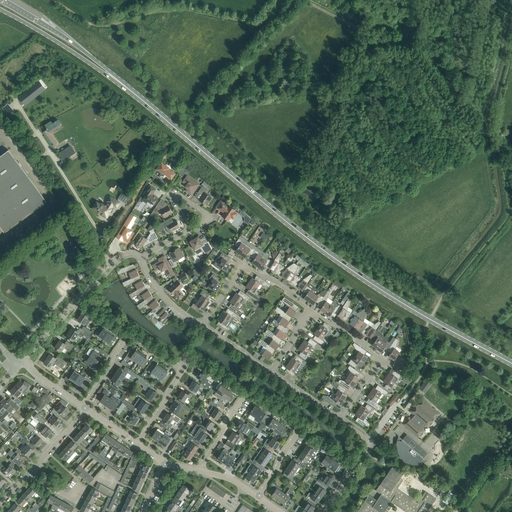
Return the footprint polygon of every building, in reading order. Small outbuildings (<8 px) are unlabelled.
[(41,80),(20,97),(23,101),(25,103),(26,102),(27,103),(33,99),(31,97),(34,94),(35,96),(44,89),(42,88),(46,85),(41,80)] [(47,129),(43,132),(52,146),(56,143),(51,135),(50,133),(61,125),(58,121),(58,120),(52,123),(51,121),(45,125),(47,127),(46,128),(47,129)] [(71,146),(59,153),(64,161),(76,154),(71,146)] [(46,201),(8,150),(0,155),(0,236),(5,232),(46,201)] [(165,174),(171,179),(175,173),(169,169),(169,168),(161,162),(156,169),(157,169),(154,173),(152,176),(161,183),(164,179),(163,179),(162,178),(165,174)] [(185,191),(188,193),(192,188),(195,190),(199,184),(187,176),(183,182),(187,185),(185,187),(187,188),(185,191)] [(153,205),(158,198),(152,194),(156,189),(150,185),(144,194),(146,195),(142,200),(146,203),(147,201),(153,205)] [(198,200),(204,204),(207,200),(209,201),(212,197),(205,193),(207,190),(202,186),(198,192),(202,195),(198,200)] [(168,206),(166,204),(166,203),(161,199),(151,214),(153,215),(159,212),(159,211),(160,211),(164,217),(165,217),(165,218),(168,216),(168,215),(172,213),(168,206)] [(111,208),(113,205),(110,203),(108,207),(107,206),(107,205),(106,204),(105,205),(102,203),(101,204),(97,202),(92,209),(101,214),(102,213),(107,217),(109,213),(111,209),(111,208)] [(221,203),(217,208),(224,213),(221,216),(227,220),(230,217),(233,219),(237,214),(234,212),(235,210),(228,206),(228,207),(221,203)] [(247,224),(251,219),(237,207),(236,209),(239,211),(238,213),(244,217),(245,222),(247,224)] [(128,229),(133,221),(130,219),(133,215),(131,214),(128,219),(128,218),(118,234),(121,236),(120,237),(128,243),(132,237),(129,235),(130,234),(129,234),(132,231),(128,229)] [(173,222),(172,221),(167,224),(165,221),(157,226),(160,230),(165,227),(169,233),(171,231),(180,227),(178,224),(178,223),(177,220),(173,222)] [(142,245),(143,245),(144,245),(145,246),(155,241),(150,233),(146,239),(139,234),(135,238),(136,239),(136,238),(137,239),(134,243),(136,245),(138,249),(140,247),(141,247),(142,245)] [(198,236),(189,241),(194,250),(197,254),(202,251),(205,254),(212,249),(207,241),(202,244),(199,239),(198,236)] [(240,254),(249,242),(248,241),(248,242),(245,240),(243,242),(239,238),(234,245),(238,248),(235,251),(240,254)] [(68,251),(73,253),(76,244),(71,242),(68,251)] [(248,242),(249,242),(240,254),(245,257),(247,254),(250,257),(255,250),(251,247),(251,244),(248,242)] [(184,256),(179,247),(175,250),(175,251),(169,254),(171,259),(168,260),(172,267),(176,266),(174,262),(184,256)] [(265,253),(262,251),(260,253),(255,250),(250,257),(254,259),(252,262),(256,266),(265,253)] [(226,262),(229,258),(222,253),(218,258),(220,260),(218,264),(222,267),(221,268),(225,271),(230,264),(226,262)] [(263,266),(267,268),(272,261),(267,258),(268,255),(265,253),(256,266),(261,269),(263,266)] [(276,274),(282,266),(279,263),(281,254),(279,253),(269,268),(273,271),(272,271),(276,274)] [(162,259),(153,265),(156,271),(159,269),(160,269),(161,272),(165,269),(170,277),(174,274),(167,260),(164,262),(162,259)] [(285,279),(296,264),(294,263),(286,268),(282,266),(276,274),(277,275),(281,277),(281,276),(285,279)] [(122,283),(139,275),(136,269),(136,270),(133,264),(116,270),(118,274),(128,271),(131,278),(122,282),(122,283)] [(293,286),(299,277),(295,275),(298,265),(296,264),(285,279),(289,282),(289,283),(292,285),(293,286)] [(184,272),(178,276),(179,278),(181,281),(187,278),(184,272)] [(211,281),(207,288),(213,292),(214,290),(216,291),(221,285),(217,283),(220,278),(213,274),(209,278),(211,281)] [(299,277),(293,286),(297,288),(298,288),(302,291),(312,276),(310,274),(302,280),(299,277)] [(129,294),(145,285),(142,280),(141,280),(138,275),(139,275),(122,283),(124,287),(133,282),(137,289),(132,292),(129,294)] [(269,287),(270,285),(257,276),(260,278),(258,280),(256,279),(255,280),(252,277),(249,282),(257,288),(259,284),(269,287)] [(178,291),(183,286),(177,280),(168,289),(174,295),(174,294),(179,299),(180,298),(180,299),(182,298),(181,297),(183,296),(178,291)] [(254,291),(257,288),(249,282),(245,287),(249,289),(246,293),(259,301),(260,299),(254,291)] [(137,306),(152,295),(148,290),(148,291),(144,286),(145,285),(129,294),(131,298),(140,293),(144,300),(137,305),(137,306)] [(308,301),(314,293),(317,289),(316,289),(314,287),(312,289),(307,285),(302,292),(306,295),(304,298),(308,301)] [(199,300),(206,306),(210,301),(207,299),(209,295),(202,290),(199,295),(201,297),(199,300)] [(233,297),(241,303),(244,298),(249,300),(250,297),(240,290),(238,294),(236,293),(233,297)] [(314,293),(308,301),(313,305),(315,301),(319,304),(326,293),(327,291),(325,290),(317,295),(314,293)] [(319,304),(318,305),(321,308),(320,309),(325,313),(330,305),(326,302),(328,294),(326,293),(319,304)] [(348,298),(350,296),(347,294),(340,303),(343,305),(348,298)] [(145,316),(159,304),(156,300),(155,300),(151,296),(152,295),(137,306),(139,309),(147,303),(153,310),(145,316)] [(238,307),(241,303),(233,297),(230,302),(231,303),(229,307),(240,315),(242,312),(238,307)] [(285,312),(292,317),(296,312),(295,312),(299,307),(284,297),(281,301),(290,306),(285,312)] [(203,310),(206,306),(199,300),(197,303),(194,302),(191,307),(197,312),(200,308),(203,310)] [(345,321),(351,313),(347,310),(349,301),(347,300),(337,315),(341,318),(341,319),(344,321),(345,321)] [(145,316),(148,319),(156,313),(162,319),(159,321),(162,325),(171,316),(164,308),(163,309),(159,305),(160,304),(159,304),(145,316)] [(330,305),(325,313),(330,316),(331,314),(334,317),(341,307),(339,305),(335,308),(330,305)] [(285,312),(277,307),(274,310),(283,316),(279,322),(278,322),(289,329),(286,327),(289,322),(288,322),(292,317),(285,312)] [(231,317),(239,321),(241,318),(239,316),(228,308),(225,312),(224,310),(221,315),(228,321),(231,317)] [(350,323),(354,326),(364,311),(366,309),(365,308),(354,315),(351,313),(345,321),(345,322),(349,324),(350,323)] [(361,333),(367,324),(364,322),(366,313),(364,311),(354,326),(358,329),(357,330),(361,332),(361,333)] [(88,317),(88,316),(82,312),(77,320),(87,326),(89,323),(88,323),(91,319),(92,319),(88,317)] [(219,321),(216,325),(217,325),(229,333),(230,334),(231,333),(227,328),(225,325),(228,321),(221,315),(217,320),(219,321)] [(278,322),(279,322),(274,319),(271,323),(280,329),(275,335),(280,338),(283,340),(286,335),(285,334),(289,329),(278,322)] [(367,324),(361,333),(362,333),(365,336),(366,335),(370,338),(381,323),(379,321),(374,324),(370,322),(368,325),(367,324)] [(330,331),(332,327),(324,322),(322,326),(320,325),(317,329),(325,335),(328,337),(331,333),(330,331)] [(82,329),(90,335),(92,332),(83,326),(82,329)] [(103,340),(109,332),(104,328),(105,327),(104,326),(102,329),(100,327),(94,335),(97,337),(98,336),(103,340)] [(90,335),(82,329),(80,328),(77,331),(72,328),(66,336),(73,340),(77,334),(81,337),(83,333),(88,337),(89,336),(90,335)] [(280,338),(275,335),(267,329),(265,333),(273,338),(269,344),(276,350),(279,345),(278,344),(282,339),(282,340),(283,340),(280,338)] [(322,339),(325,335),(317,329),(314,334),(315,335),(313,339),(323,346),(325,343),(322,339)] [(376,331),(371,339),(374,342),(372,345),(377,348),(385,337),(378,332),(376,331)] [(109,332),(103,340),(108,343),(107,344),(110,346),(116,338),(113,336),(115,334),(115,333),(113,335),(109,332)] [(390,342),(387,341),(388,339),(385,337),(377,348),(381,352),(384,348),(387,351),(396,338),(395,339),(393,337),(390,342)] [(321,346),(317,343),(310,338),(308,342),(304,340),(301,344),(309,350),(311,347),(314,348),(319,349),(321,346)] [(401,350),(396,346),(398,340),(396,338),(387,351),(391,353),(388,356),(394,360),(395,360),(396,358),(396,357),(399,352),(400,352),(401,350)] [(276,350),(269,344),(260,339),(258,343),(266,348),(262,355),(269,360),(272,354),(275,349),(276,350)] [(66,341),(65,344),(59,340),(55,347),(57,348),(57,349),(58,349),(61,351),(64,347),(69,351),(73,346),(66,341)] [(364,355),(366,351),(354,342),(352,345),(358,353),(356,356),(364,362),(367,357),(364,355)] [(307,353),(309,350),(301,344),(298,349),(301,351),(299,355),(305,360),(309,355),(307,353)] [(100,355),(102,352),(94,347),(93,349),(92,347),(87,354),(90,356),(98,361),(101,356),(103,357),(100,355)] [(136,362),(141,354),(136,351),(137,349),(137,348),(136,350),(132,347),(124,359),(128,362),(129,359),(130,359),(131,358),(136,362)] [(62,368),(64,365),(65,365),(66,362),(58,356),(56,359),(50,354),(44,363),(50,367),(53,362),(58,366),(62,368)] [(141,354),(136,362),(140,365),(140,366),(143,368),(148,360),(145,359),(147,356),(146,357),(141,354)] [(289,362),(297,368),(300,363),(305,365),(306,362),(296,355),(294,359),(292,358),(289,362)] [(94,366),(98,361),(90,356),(87,361),(85,360),(83,363),(91,368),(93,366),(96,367),(94,366)] [(361,366),(364,362),(356,356),(354,359),(351,358),(348,363),(355,368),(357,364),(361,366)] [(294,372),(297,368),(289,362),(286,367),(287,368),(285,372),(297,380),(298,379),(294,372)] [(156,376),(162,368),(157,365),(158,363),(157,363),(156,366),(153,364),(148,372),(151,374),(152,373),(156,376)] [(347,376),(355,382),(359,377),(357,376),(360,373),(349,365),(348,368),(351,372),(347,376)] [(74,381),(80,374),(75,370),(76,369),(73,367),(67,375),(70,377),(68,379),(68,380),(70,378),(74,381)] [(119,367),(115,373),(125,380),(127,377),(128,378),(130,375),(134,377),(135,376),(136,374),(130,370),(128,373),(127,372),(123,370),(123,369),(122,369),(119,367)] [(162,368),(156,376),(161,379),(161,380),(163,383),(169,375),(166,373),(168,370),(167,371),(162,368)] [(210,389),(210,390),(213,386),(207,382),(209,380),(206,378),(207,377),(208,377),(211,374),(206,370),(203,373),(200,371),(198,371),(197,373),(198,374),(196,377),(204,382),(206,383),(206,384),(205,386),(210,389)] [(403,376),(396,372),(395,371),(393,375),(389,372),(386,377),(394,382),(396,380),(400,381),(403,376)] [(123,383),(125,380),(115,373),(111,380),(113,381),(113,382),(114,382),(118,385),(121,381),(123,383)] [(80,374),(74,381),(79,385),(78,386),(79,387),(81,384),(83,386),(85,384),(88,386),(92,380),(86,376),(85,377),(80,374)] [(148,382),(143,378),(141,376),(138,381),(143,386),(143,387),(143,388),(144,389),(144,390),(145,390),(147,390),(148,391),(145,395),(152,400),(156,393),(152,390),(154,386),(148,382)] [(352,387),(355,382),(347,376),(344,381),(340,380),(338,382),(348,389),(351,386),(352,387)] [(392,385),(394,382),(386,377),(383,382),(386,384),(384,388),(390,392),(394,388),(392,385)] [(427,377),(419,389),(425,392),(433,381),(427,377)] [(26,386),(28,387),(30,384),(25,381),(24,383),(23,383),(20,380),(15,386),(21,391),(26,386)] [(200,385),(196,382),(195,382),(193,380),(193,381),(193,380),(190,384),(191,384),(189,388),(196,392),(199,394),(201,392),(197,389),(200,385)] [(343,393),(346,389),(333,380),(331,383),(337,391),(335,394),(343,400),(346,395),(343,393)] [(222,396),(227,389),(221,385),(214,395),(220,399),(222,396)] [(373,387),(370,392),(378,398),(381,394),(381,393),(386,394),(388,392),(378,385),(375,389),(373,387)] [(17,396),(21,391),(15,386),(10,391),(12,392),(12,393),(13,393),(13,394),(12,395),(15,398),(13,400),(21,407),(24,404),(21,402),(22,401),(17,398),(18,397),(17,396)] [(105,405),(110,398),(105,395),(107,391),(104,389),(100,396),(102,398),(100,401),(105,405)] [(220,399),(216,404),(216,405),(224,410),(225,407),(221,404),(225,398),(228,400),(233,394),(227,389),(222,396),(220,399)] [(190,398),(193,394),(187,390),(186,393),(182,390),(178,397),(184,402),(187,397),(190,398)] [(343,400),(335,394),(333,392),(330,397),(323,395),(322,397),(334,406),(337,402),(340,404),(343,400)] [(375,402),(378,398),(370,392),(367,397),(369,398),(366,402),(379,410),(380,408),(375,402)] [(49,394),(44,400),(46,403),(52,397),(49,395),(49,394)] [(110,398),(105,405),(111,409),(113,406),(116,408),(121,402),(117,399),(112,396),(111,398),(110,398)] [(428,428),(440,413),(434,408),(433,409),(430,406),(431,405),(422,397),(409,411),(415,416),(412,419),(409,417),(403,424),(418,438),(425,431),(422,429),(425,425),(428,428)] [(16,404),(11,399),(8,402),(4,399),(4,398),(0,402),(0,404),(6,409),(8,406),(12,409),(16,404)] [(136,402),(134,406),(136,408),(137,408),(143,413),(149,404),(142,400),(139,398),(136,402)] [(55,407),(53,409),(60,415),(61,414),(64,416),(65,416),(64,416),(67,412),(68,413),(70,410),(65,406),(68,403),(62,399),(57,404),(60,406),(57,409),(55,407)] [(122,403),(129,408),(132,404),(125,399),(122,403)] [(216,405),(216,404),(210,400),(208,403),(213,406),(208,413),(217,419),(222,412),(215,407),(216,405)] [(43,401),(37,407),(40,410),(46,404),(45,404),(43,401)] [(181,406),(188,411),(190,408),(180,401),(178,404),(175,402),(170,409),(176,413),(181,406)] [(37,407),(32,402),(29,405),(35,410),(37,407)] [(0,404),(0,419),(1,420),(9,412),(6,409),(0,404)] [(371,413),(374,408),(367,404),(364,407),(361,405),(358,410),(366,415),(368,413),(371,413)] [(251,411),(250,413),(256,418),(255,420),(258,422),(260,423),(259,424),(257,423),(255,426),(254,426),(254,427),(255,426),(261,431),(264,426),(265,424),(260,420),(264,413),(261,410),(261,411),(254,407),(252,410),(252,409),(251,411)] [(207,415),(197,408),(196,411),(199,413),(205,418),(207,415)] [(60,415),(53,409),(50,413),(54,416),(50,421),(55,426),(61,420),(58,418),(60,415),(60,416),(60,415)] [(364,419),(366,415),(358,410),(355,415),(358,417),(355,421),(366,428),(368,425),(364,419)] [(39,430),(46,436),(52,430),(46,425),(45,424),(47,422),(36,411),(33,414),(44,424),(39,430)] [(175,418),(168,413),(166,416),(165,416),(162,419),(166,422),(164,424),(167,425),(170,428),(173,424),(170,422),(172,419),(178,423),(181,419),(176,415),(175,418)] [(139,418),(133,414),(130,417),(127,415),(125,418),(134,425),(139,418)] [(273,418),(272,420),(269,418),(270,417),(265,424),(264,426),(266,427),(268,427),(269,426),(274,430),(272,432),(272,433),(279,423),(273,418)] [(214,423),(208,419),(208,420),(206,418),(201,426),(206,429),(207,428),(210,430),(214,423)] [(251,429),(252,430),(254,427),(248,422),(246,425),(240,421),(236,427),(244,433),(248,427),(251,429)] [(276,435),(277,432),(282,436),(287,429),(286,430),(284,428),(285,427),(279,423),(272,433),(274,434),(273,434),(274,435),(274,436),(275,435),(276,435)] [(90,436),(94,431),(87,424),(82,429),(87,433),(90,436)] [(205,439),(204,438),(207,435),(203,432),(205,430),(197,424),(194,428),(197,430),(193,436),(196,438),(200,440),(202,441),(203,441),(205,439)] [(251,429),(258,434),(261,431),(255,426),(254,427),(252,430),(251,429)] [(158,441),(164,433),(158,428),(152,437),(155,439),(155,440),(157,442),(158,441)] [(83,438),(87,433),(82,429),(78,434),(83,438)] [(233,431),(230,436),(228,438),(234,443),(237,445),(241,439),(243,440),(246,437),(240,433),(239,435),(233,431)] [(29,438),(32,441),(38,446),(43,440),(37,435),(34,432),(29,438)] [(23,444),(26,447),(24,449),(22,446),(20,448),(22,450),(28,456),(34,450),(30,446),(32,444),(26,440),(19,433),(17,435),(24,442),(23,444)] [(164,433),(158,441),(165,446),(171,437),(164,433)] [(79,443),(83,438),(78,434),(74,438),(79,443)] [(107,443),(111,437),(106,434),(102,439),(100,442),(106,445),(107,443)] [(427,453),(410,437),(407,434),(402,439),(401,439),(402,440),(401,441),(397,440),(397,439),(396,442),(396,445),(396,448),(397,451),(399,454),(400,457),(403,460),(405,462),(408,463),(411,464),(415,465),(418,465),(421,464),(424,463),(423,463),(422,459),(423,458),(423,459),(424,458),(423,458),(427,453)] [(194,444),(196,440),(190,436),(187,440),(190,442),(189,444),(189,445),(187,448),(194,453),(198,447),(194,444)] [(113,447),(117,441),(111,437),(107,443),(113,447)] [(274,448),(276,449),(278,446),(280,443),(273,438),(271,441),(268,440),(264,444),(273,450),(274,448)] [(73,450),(78,445),(72,440),(68,445),(73,450)] [(187,448),(183,445),(176,440),(175,442),(175,441),(169,449),(172,451),(177,444),(182,448),(181,448),(184,450),(182,454),(190,459),(194,453),(187,448)] [(227,440),(225,444),(232,449),(234,446),(227,440)] [(318,462),(319,461),(321,458),(315,454),(319,448),(308,440),(305,445),(306,446),(303,451),(310,456),(318,462)] [(116,453),(122,445),(117,441),(113,447),(112,449),(116,453)] [(271,453),(273,450),(264,444),(261,449),(261,450),(260,450),(259,453),(269,459),(272,454),(271,453)] [(75,451),(73,450),(68,445),(63,450),(71,456),(75,451)] [(123,454),(127,448),(122,445),(116,453),(122,457),(124,454),(123,454)] [(129,458),(133,452),(127,448),(123,454),(124,454),(129,458)] [(8,459),(10,461),(11,462),(12,459),(19,466),(25,460),(20,456),(22,454),(17,449),(10,457),(8,459)] [(219,455),(217,458),(223,462),(227,456),(228,454),(229,452),(224,449),(222,452),(220,451),(218,454),(219,455)] [(244,455),(245,453),(240,449),(237,453),(239,454),(237,458),(232,455),(230,458),(227,456),(223,462),(229,466),(233,460),(238,464),(238,463),(244,455)] [(66,461),(71,456),(63,450),(59,455),(64,459),(66,461)] [(306,461),(310,456),(303,451),(298,457),(300,458),(298,461),(306,465),(311,469),(313,466),(306,461)] [(264,466),(269,459),(259,453),(257,455),(257,456),(256,456),(253,461),(256,463),(261,467),(263,465),(264,466)] [(328,467),(333,459),(332,460),(329,458),(329,457),(324,453),(321,458),(319,461),(328,467)] [(0,456),(8,464),(10,461),(8,459),(2,454),(0,456)] [(306,465),(298,461),(296,459),(294,461),(292,460),(288,466),(296,471),(299,466),(300,467),(301,466),(303,467),(304,467),(306,465)] [(328,467),(337,473),(341,467),(337,465),(338,463),(336,461),(333,459),(328,467)] [(16,470),(9,464),(6,468),(3,465),(0,462),(0,468),(10,476),(16,470)] [(259,469),(261,467),(256,463),(254,465),(250,471),(257,476),(261,470),(259,469)] [(140,470),(147,473),(149,467),(143,464),(140,470)] [(79,474),(84,469),(79,465),(74,470),(79,474)] [(286,473),(284,475),(290,479),(293,482),(295,479),(292,477),(296,471),(288,466),(284,472),(286,473)] [(400,478),(404,471),(401,469),(399,471),(392,466),(380,484),(376,491),(379,493),(381,491),(391,498),(397,489),(403,480),(400,478)] [(84,479),(89,473),(84,469),(79,474),(84,479)] [(144,479),(147,473),(140,470),(138,476),(144,479)] [(253,482),(257,476),(250,471),(247,474),(245,473),(243,476),(253,482)] [(329,486),(333,479),(326,475),(323,472),(321,476),(319,478),(320,478),(318,481),(326,487),(328,484),(329,486)] [(89,483),(94,478),(89,473),(84,479),(89,483)] [(141,485),(144,479),(138,476),(135,482),(141,485)] [(326,487),(318,481),(317,480),(313,486),(317,488),(315,491),(322,496),(326,490),(324,489),(326,487)] [(138,491),(141,485),(135,482),(132,488),(138,491)] [(283,492),(280,490),(281,488),(273,483),(271,485),(274,487),(270,492),(273,494),(272,495),(278,499),(283,492)] [(186,494),(189,496),(193,491),(183,484),(179,490),(186,494)] [(31,496),(35,491),(30,486),(26,491),(31,496)] [(95,497),(99,491),(92,488),(89,494),(95,497)] [(369,495),(356,511),(384,511),(386,509),(389,511),(391,508),(388,506),(391,502),(406,511),(426,511),(436,499),(435,499),(427,493),(425,497),(422,495),(417,502),(397,489),(391,498),(381,491),(379,493),(381,494),(377,500),(369,495)] [(134,499),(137,493),(131,490),(128,496),(134,499)] [(182,500),(186,494),(179,490),(175,495),(182,500)] [(27,501),(31,496),(26,491),(21,496),(27,501)] [(318,502),(322,496),(315,491),(313,495),(309,493),(306,498),(308,499),(309,500),(315,504),(316,501),(318,502)] [(443,500),(442,501),(444,502),(447,505),(451,499),(454,495),(449,491),(443,500)] [(291,498),(294,493),(293,492),(291,494),(287,492),(286,494),(283,492),(278,499),(284,503),(285,502),(287,504),(291,498)] [(92,503),(95,497),(89,494),(86,499),(92,503)] [(53,504),(56,498),(51,495),(47,501),(53,504)] [(178,505),(182,500),(175,495),(172,501),(178,505)] [(22,506),(27,501),(21,496),(17,501),(22,506)] [(132,505),(134,499),(128,496),(125,502),(132,505)] [(57,511),(59,507),(62,501),(56,498),(53,504),(51,507),(57,511)] [(89,508),(92,503),(86,499),(83,505),(89,508)] [(313,506),(315,504),(309,500),(303,508),(299,505),(298,505),(308,511),(311,511),(314,507),(313,506)] [(64,510),(68,504),(62,501),(59,507),(64,510)] [(175,510),(178,505),(172,501),(168,506),(175,510)] [(129,511),(132,505),(125,502),(122,508),(129,511)] [(211,511),(212,511),(216,507),(209,502),(206,508),(211,511)] [(16,511),(21,507),(16,503),(11,507),(16,511)]
